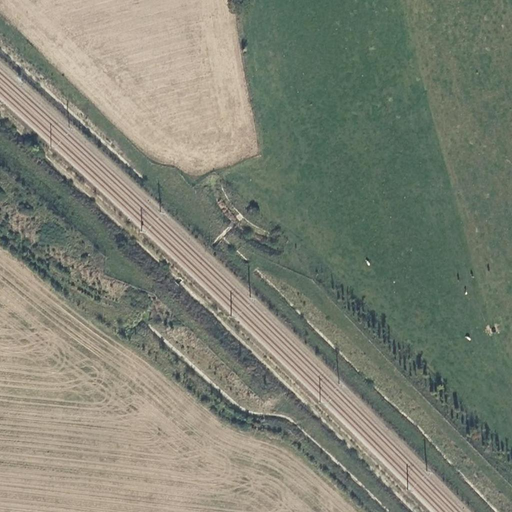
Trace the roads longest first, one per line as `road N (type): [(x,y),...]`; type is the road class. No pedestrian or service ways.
road 1 (track): [(486,511),(247,271),(255,260),(321,301),(511,496)]
road 2 (track): [(262,394),(107,254),(94,219),(0,141)]
road 3 (track): [(214,229),(0,26)]
road 4 (track): [(396,511),(286,399)]
